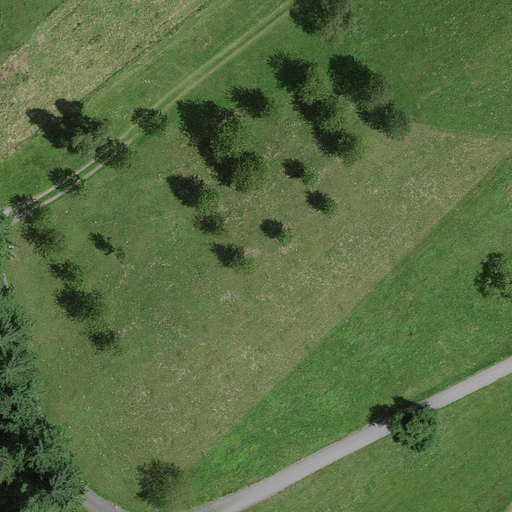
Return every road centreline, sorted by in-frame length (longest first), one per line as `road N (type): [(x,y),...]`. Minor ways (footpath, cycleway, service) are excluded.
road 1 (residential): [(228,511),(511,361)]
road 2 (residential): [(0,296),(52,464),(104,511)]
